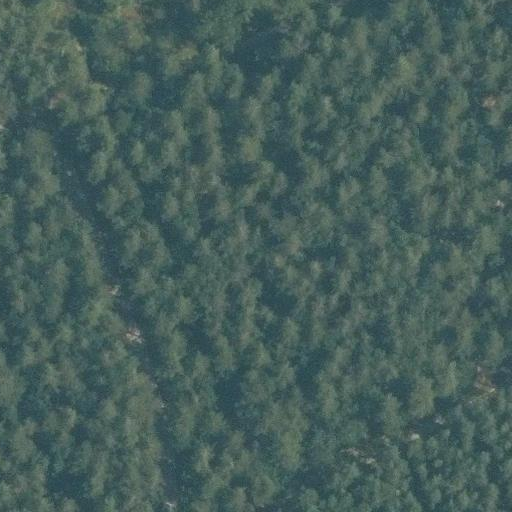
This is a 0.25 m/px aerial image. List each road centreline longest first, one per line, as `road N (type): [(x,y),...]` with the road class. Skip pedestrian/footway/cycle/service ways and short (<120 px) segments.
road 1 (unknown): [(289,0),(49,113),(144,371),(170,511)]
road 2 (track): [(285,511),(511,386)]
